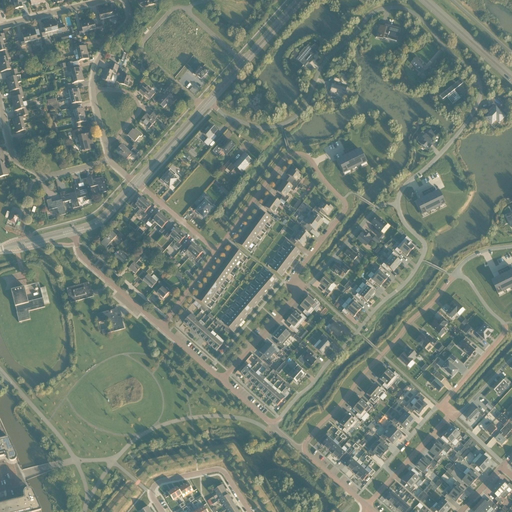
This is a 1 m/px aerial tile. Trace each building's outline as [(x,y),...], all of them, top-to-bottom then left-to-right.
[(25,0),(13,0),(15,9),(23,7),(22,1),(25,0)] [(112,14),(111,7),(104,9),(107,19),(111,18),(112,20),(117,19),(117,18),(121,17),(119,13),(116,13),(112,14)] [(102,20),(107,19),(104,9),(98,11),(101,23),(103,22),(102,20)] [(100,31),(98,26),(95,27),(93,20),(87,22),(89,32),(94,30),(94,33),(100,31)] [(49,23),(52,33),(56,32),(57,34),(62,33),(62,32),(61,28),(61,27),(57,28),(56,21),(49,23)] [(85,33),(89,32),(87,22),(80,23),(82,30),(78,31),(80,36),(85,35),(85,33)] [(47,34),(52,33),(49,23),(43,24),(44,31),(41,32),(43,37),(48,36),(47,34)] [(379,26),(376,38),(377,36),(380,37),(381,38),(381,37),(383,38),(384,36),(391,38),(390,41),(396,42),(400,29),(388,26),(387,28),(384,27),(379,26)] [(29,32),(31,42),(35,41),(36,43),(42,42),(40,36),(37,37),(35,30),(29,32)] [(27,43),(31,42),(29,32),(22,34),(24,40),(20,41),(22,47),(27,45),(27,43)] [(3,55),(9,53),(7,48),(5,49),(4,44),(0,45),(0,52),(2,52),(3,55)] [(77,55),(87,53),(86,46),(79,48),(78,45),(73,46),(74,51),(76,51),(77,55)] [(299,56),(296,60),(304,67),(312,57),(313,58),(316,54),(312,50),(312,49),(308,46),(305,49),(305,48),(298,55),(299,56)] [(0,65),(9,64),(8,59),(10,59),(9,53),(3,55),(4,58),(0,59),(0,65)] [(77,62),(89,59),(87,53),(77,55),(75,56),(77,62)] [(411,62),(410,64),(413,66),(420,72),(426,66),(416,57),(411,62)] [(9,64),(0,65),(0,70),(0,73),(13,70),(12,68),(10,68),(9,64)] [(113,74),(116,75),(119,66),(112,64),(110,71),(105,69),(102,80),(105,81),(105,82),(110,83),(113,74)] [(195,64),(191,68),(195,72),(193,74),(197,78),(197,77),(201,80),(205,76),(206,75),(208,74),(207,73),(208,72),(204,69),(202,68),(201,69),(195,64)] [(73,77),(82,75),(81,68),(74,70),(73,67),(68,68),(69,73),(71,73),(73,77)] [(127,87),(130,78),(125,76),(126,73),(127,70),(121,68),(120,71),(118,77),(122,78),(120,85),(127,87)] [(425,71),(419,78),(422,80),(423,81),(428,74),(425,71)] [(8,86),(22,82),(20,76),(19,76),(18,73),(12,74),(13,78),(6,79),(8,86)] [(72,84),(84,81),(82,75),(73,77),(74,82),(71,82),(72,84)] [(334,78),(329,93),(336,95),(337,90),(342,92),(344,86),(339,84),(340,80),(334,78)] [(19,88),(18,83),(22,82),(8,86),(10,92),(16,91),(17,94),(23,92),(21,87),(19,88)] [(454,85),(442,94),(445,97),(446,96),(447,97),(453,104),(452,105),(453,105),(460,99),(454,92),(454,93),(453,92),(457,88),(454,85)] [(147,88),(144,86),(139,92),(144,97),(145,96),(150,100),(156,94),(148,87),(147,88)] [(170,92),(165,87),(161,92),(165,96),(161,100),(158,103),(164,109),(169,103),(172,106),(175,101),(172,99),(173,98),(169,94),(170,92)] [(70,98),(80,96),(79,90),(72,91),(71,88),(65,89),(67,95),(69,94),(70,98)] [(13,105),(23,103),(22,98),(24,98),(23,92),(17,94),(18,97),(11,99),(13,105)] [(70,109),(76,107),(75,104),(82,102),(80,96),(70,98),(72,104),(69,104),(70,109)] [(22,113),(28,112),(26,107),(24,107),(23,103),(13,105),(14,112),(21,110),(22,113)] [(490,113),(485,118),(491,125),(496,120),(498,118),(501,121),(505,117),(499,111),(500,110),(493,103),(489,108),(492,111),(490,113)] [(75,118),(85,115),(83,109),(77,111),(76,107),(70,109),(72,114),(74,113),(75,118)] [(158,116),(154,113),(151,116),(152,116),(150,118),(147,115),(140,122),(149,129),(155,122),(153,120),(155,119),(158,116)] [(75,128),(81,127),(80,123),(87,122),(85,115),(75,118),(76,122),(74,123),(75,128)] [(14,127),(24,124),(23,120),(25,119),(25,117),(12,120),(14,127)] [(24,124),(14,127),(16,133),(22,132),(23,135),(29,134),(28,128),(25,129),(24,124)] [(211,125),(202,134),(208,139),(204,143),(208,146),(214,139),(212,137),(217,130),(211,125)] [(143,136),(135,129),(133,131),(133,130),(128,136),(135,142),(140,137),(141,138),(143,136)] [(82,136),(81,130),(72,132),(74,139),(78,138),(82,153),(90,151),(89,143),(92,142),(90,134),(82,136)] [(434,139),(437,136),(431,131),(428,134),(434,139)] [(433,142),(426,136),(419,143),(422,146),(421,146),(424,149),(425,148),(427,151),(430,148),(429,146),(433,142)] [(234,146),(228,140),(222,147),(219,144),(213,152),(217,156),(222,151),(226,155),(234,146)] [(120,156),(126,161),(132,154),(122,145),(116,151),(121,155),(120,156)] [(348,156),(338,161),(344,174),(366,163),(360,150),(357,151),(354,146),(345,150),(348,156)] [(0,177),(9,176),(2,148),(0,148),(0,177)] [(138,158),(141,155),(134,148),(131,151),(138,158)] [(241,173),(251,161),(244,154),(235,164),(233,162),(225,171),(228,174),(229,172),(231,173),(235,168),(241,173)] [(210,169),(204,163),(202,166),(208,172),(210,169)] [(292,183),(297,187),(301,182),(298,180),(300,177),(296,174),(298,171),(294,168),(293,171),(292,171),(288,176),(294,180),(292,183)] [(160,181),(169,189),(172,186),(175,189),(180,183),(177,180),(179,178),(170,170),(160,181)] [(90,188),(98,186),(100,194),(106,192),(103,178),(93,180),(92,177),(87,179),(88,179),(89,186),(90,188)] [(84,187),(79,188),(79,185),(74,186),(76,193),(76,196),(76,195),(77,199),(86,197),(87,201),(93,200),(90,188),(89,186),(88,179),(83,180),(84,187)] [(297,187),(292,183),(290,186),(284,182),(280,187),(289,193),(291,190),(293,192),(297,187)] [(286,196),(289,193),(280,187),(276,192),(282,196),(280,199),(285,203),(289,198),(286,196)] [(182,188),(177,195),(180,197),(179,198),(182,201),(183,200),(186,203),(188,200),(191,202),(196,197),(190,191),(188,193),(182,188)] [(426,198),(416,203),(423,216),(444,205),(438,192),(436,193),(433,188),(424,192),(426,198)] [(76,193),(66,196),(65,192),(60,194),(62,201),(63,203),(71,201),(73,209),(79,207),(77,199),(76,195),(76,196),(76,193)] [(208,198),(204,194),(195,204),(199,208),(196,211),(199,214),(200,215),(199,216),(202,218),(202,217),(203,218),(209,211),(210,212),(213,209),(212,209),(212,208),(205,202),(208,198)] [(282,208),(283,206),(272,198),(269,203),(277,209),(279,206),(282,208)] [(140,210),(146,203),(141,199),(137,204),(134,202),(130,206),(135,210),(137,207),(140,210)] [(62,201),(52,203),(52,200),(47,201),(49,211),(57,208),(60,217),(66,215),(63,203),(62,201)] [(144,219),(148,214),(146,212),(151,207),(146,203),(140,210),(142,212),(140,215),(144,219)] [(273,214),(277,209),(269,203),(265,208),(273,214)] [(303,203),(298,210),(301,213),(307,206),(303,203)] [(332,207),(328,205),(326,207),(322,204),(320,207),(317,205),(313,210),(318,214),(320,211),(326,215),(330,210),(332,207)] [(271,226),(267,223),(270,218),(260,212),(256,218),(265,225),(269,228),(271,226)] [(318,226),(322,221),(311,212),(310,215),(312,217),(310,220),(318,226)] [(152,217),(147,222),(152,226),(154,223),(157,225),(163,218),(159,214),(154,219),(152,217)] [(129,220),(123,215),(121,218),(127,223),(129,220)] [(371,224),(381,232),(386,225),(377,217),(371,224)] [(161,234),(166,229),(163,227),(168,222),(163,218),(157,225),(162,229),(159,232),(161,234)] [(262,229),(265,225),(256,218),(251,224),(261,231),(265,234),(266,232),(262,229)] [(314,231),(318,226),(310,220),(306,225),(314,231)] [(257,236),(261,231),(251,224),(246,231),(256,238),(260,241),(261,239),(257,236)] [(306,242),(310,236),(304,232),(306,229),(301,226),(298,230),(300,232),(298,235),(306,242)] [(174,240),(180,233),(176,229),(171,234),(169,232),(165,237),(167,239),(170,236),(174,240)] [(383,235),(377,229),(373,233),(380,239),(383,235)] [(253,242),(256,238),(246,231),(242,237),(251,244),(255,247),(257,245),(253,242)] [(101,244),(107,249),(111,245),(113,247),(114,246),(111,243),(116,237),(121,241),(124,237),(119,233),(116,236),(112,232),(101,244)] [(358,239),(366,246),(371,239),(363,232),(358,239)] [(179,249),(183,245),(180,243),(185,237),(180,233),(174,240),(177,242),(174,245),(179,249)] [(302,247),(306,242),(298,235),(296,238),(293,236),(289,241),(294,245),(296,242),(302,247)] [(372,240),(378,245),(381,241),(375,236),(372,240)] [(248,249),(251,244),(242,237),(237,244),(247,251),(247,250),(251,253),(252,252),(248,249)] [(400,244),(410,252),(414,248),(409,244),(411,241),(406,237),(400,244)] [(192,255),(198,248),(193,244),(188,250),(186,248),(182,252),(184,254),(187,251),(192,255)] [(401,253),(406,257),(410,252),(400,244),(395,251),(399,255),(401,253)] [(282,248),(286,251),(295,259),(300,252),(290,245),(287,249),(283,246),(282,248)] [(196,265),(200,260),(198,258),(202,253),(198,248),(192,255),(196,259),(193,262),(196,265)] [(244,263),(240,260),(243,255),(234,248),(229,255),(239,262),(243,265),(244,263)] [(357,252),(355,254),(349,249),(344,254),(353,262),(358,256),(361,259),(363,256),(357,252)] [(115,256),(124,264),(129,259),(120,251),(115,256)] [(291,265),(295,259),(286,251),(282,255),(278,252),(277,254),(281,257),(291,265)] [(390,261),(397,268),(401,263),(396,259),(398,257),(393,253),(387,260),(389,262),(390,261)] [(135,274),(140,269),(135,265),(139,261),(142,257),(138,254),(130,263),(132,265),(129,269),(135,274)] [(235,266),(239,262),(229,255),(224,261),(234,268),(238,271),(239,269),(235,266)] [(286,271),(291,265),(281,257),(278,262),(274,258),(272,260),(276,263),(286,271)] [(231,273),(234,268),(224,261),(220,268),(229,274),(233,277),(235,275),(231,273)] [(393,272),(397,268),(390,261),(389,262),(386,266),(383,264),(381,266),(386,271),(388,268),(393,272)] [(281,277),(286,271),(276,263),(273,268),(269,264),(268,266),(272,269),(272,270),(281,277)] [(336,264),(331,269),(334,272),(333,273),(336,275),(337,274),(339,276),(342,279),(345,275),(349,270),(345,267),(343,269),(336,264)] [(503,276),(493,281),(499,294),(511,287),(511,270),(510,266),(501,270),(503,276)] [(226,279),(229,274),(220,268),(215,274),(225,281),(229,284),(230,282),(226,279)] [(384,283),(388,279),(383,274),(385,272),(380,268),(374,275),(384,283)] [(147,276),(143,281),(152,289),(157,283),(156,283),(159,280),(154,275),(151,278),(149,277),(153,272),(150,269),(145,274),(147,276)] [(264,279),(273,286),(278,281),(269,273),(265,277),(261,274),(260,275),(264,279)] [(221,285),(225,281),(215,274),(211,280),(220,287),(224,290),(225,288),(221,285)] [(374,275),(368,282),(373,286),(375,283),(380,288),(384,283),(374,275)] [(324,291),(329,295),(331,292),(328,290),(333,284),(325,277),(320,283),(326,289),(324,291)] [(268,292),(273,286),(264,279),(260,283),(256,279),(255,281),(259,284),(268,292)] [(217,292),(220,287),(211,280),(206,287),(215,294),(219,296),(221,295),(217,292)] [(157,294),(163,299),(168,293),(164,289),(167,285),(163,281),(159,286),(162,288),(157,294)] [(93,298),(91,291),(89,283),(67,289),(70,304),(93,298)] [(367,283),(361,290),(371,298),(374,294),(370,290),(372,287),(367,283)] [(263,298),(268,292),(259,284),(255,288),(251,285),(250,287),(254,290),(263,298)] [(28,312),(45,308),(43,299),(28,302),(24,287),(11,290),(15,307),(17,313),(19,323),(30,320),(28,312)] [(212,298),(215,294),(206,287),(201,293),(211,300),(215,303),(216,301),(212,298)] [(258,304),(263,298),(254,290),(250,294),(247,291),(245,293),(249,296),(258,304)] [(371,298),(361,290),(355,297),(360,301),(362,299),(367,303),(371,298)] [(208,304),(211,300),(201,293),(197,299),(206,306),(210,309),(212,307),(208,304)] [(253,309),(258,304),(249,296),(245,300),(242,297),(240,298),(244,302),(253,309)] [(308,298),(304,302),(313,310),(319,304),(315,299),(313,302),(308,298)] [(354,298),(352,301),(348,305),(357,313),(361,309),(356,305),(358,302),(354,298)] [(451,308),(446,313),(451,318),(456,313),(457,314),(462,308),(454,300),(449,306),(451,308)] [(248,315),(253,309),(244,302),(240,306),(237,302),(235,304),(239,307),(248,315)] [(304,302),(300,307),(305,311),(303,313),(307,317),(313,310),(304,302)] [(348,305),(342,312),(347,316),(349,314),(353,318),(357,313),(348,305)] [(243,321),(248,315),(239,307),(236,311),(232,308),(230,310),(234,313),(243,321)] [(103,335),(124,329),(120,316),(118,316),(116,309),(96,315),(99,323),(110,320),(112,328),(102,331),(103,335)] [(238,327),(243,321),(234,313),(231,317),(227,314),(225,316),(229,319),(238,327)] [(299,317),(295,313),(291,317),(300,326),(306,319),(301,315),(299,317)] [(188,327),(194,320),(190,316),(183,323),(188,327)] [(291,317),(287,322),(291,326),(289,328),(297,335),(299,332),(296,330),(300,326),(291,317)] [(337,337),(339,335),(340,336),(343,333),(342,332),(343,331),(335,325),(338,322),(333,318),(328,324),(332,327),(329,330),(337,337)] [(436,320),(430,326),(439,334),(444,328),(443,327),(447,323),(442,318),(438,322),(436,320)] [(233,332),(238,327),(229,319),(226,323),(222,320),(220,321),(224,325),(233,332)] [(192,330),(198,323),(194,320),(188,327),(192,330)] [(196,334),(202,327),(198,323),(192,330),(196,334)] [(478,328),(474,332),(479,336),(477,339),(481,342),(483,339),(484,340),(487,337),(487,338),(490,335),(489,334),(492,331),(489,329),(490,328),(486,324),(485,325),(480,330),(478,328)] [(467,325),(462,331),(467,335),(472,329),(467,325)] [(200,337),(206,330),(202,327),(196,334),(200,337)] [(282,328),(278,332),(287,341),(291,336),(293,338),(295,336),(290,331),(288,333),(282,328)] [(204,341),(210,334),(206,330),(200,337),(204,341)] [(278,332),(274,337),(280,342),(278,344),(283,349),(285,347),(283,345),(287,341),(278,332)] [(208,345),(214,338),(210,334),(204,341),(208,345)] [(319,340),(314,347),(316,349),(322,354),(330,345),(325,341),(328,338),(323,334),(319,340)] [(415,341),(424,349),(430,343),(433,346),(436,343),(430,337),(427,340),(422,334),(415,341)] [(212,348),(218,341),(214,338),(208,345),(212,348)] [(465,343),(461,348),(470,357),(475,351),(469,345),(471,343),(466,338),(463,341),(465,343)] [(216,352),(222,345),(218,341),(212,348),(216,352)] [(263,348),(272,356),(274,354),(276,357),(279,355),(280,356),(282,353),(275,347),(273,349),(267,344),(263,348)] [(272,356),(263,348),(259,353),(265,358),(262,361),(269,367),(272,364),(271,363),(273,361),(270,358),(272,356)] [(313,354),(308,350),(306,352),(309,354),(306,357),(303,354),(297,360),(303,365),(306,362),(311,367),(316,361),(312,357),(311,356),(313,354)] [(405,353),(399,359),(407,366),(410,369),(415,364),(412,361),(413,360),(412,359),(416,355),(411,351),(407,355),(405,353)] [(449,358),(441,368),(446,372),(445,373),(448,375),(449,375),(452,377),(457,371),(451,366),(454,363),(449,358)] [(296,383),(304,375),(300,372),(302,369),(298,365),(294,369),(296,371),(291,378),(296,383)] [(249,369),(247,367),(240,374),(245,377),(251,370),(253,369),(251,367),(249,369)] [(249,381),(255,374),(251,370),(245,377),(249,381)] [(393,384),(399,377),(394,373),(392,375),(387,371),(384,375),(393,384)] [(253,385),(259,378),(255,374),(249,381),(253,385)] [(253,385),(257,388),(263,381),(265,378),(261,375),(259,378),(253,385)] [(387,390),(393,384),(384,375),(380,380),(384,384),(382,386),(387,390)] [(501,378),(491,388),(497,394),(498,394),(497,394),(503,387),(506,390),(509,386),(508,385),(503,381),(501,378)] [(436,379),(431,385),(439,392),(444,387),(436,379)] [(261,392),(267,385),(263,381),(257,388),(261,392)] [(265,395),(271,388),(267,385),(261,392),(265,395)] [(380,398),(386,392),(381,388),(379,390),(374,386),(370,390),(380,398)] [(269,399),(275,392),(271,388),(265,395),(269,399)] [(374,405),(380,398),(370,390),(366,395),(371,399),(369,401),(374,405)] [(273,402),(279,396),(275,392),(269,399),(273,402)] [(273,402),(277,406),(283,399),(285,397),(281,394),(279,396),(273,402)] [(414,399),(412,401),(423,410),(427,406),(422,402),(425,399),(418,394),(414,398),(414,399)] [(366,413),(372,407),(368,402),(366,405),(361,401),(357,405),(366,413)] [(410,403),(406,408),(412,414),(414,411),(419,415),(423,410),(412,401),(410,403)] [(360,420),(366,413),(357,405),(353,410),(358,414),(356,416),(360,420)] [(469,411),(464,417),(470,422),(478,414),(482,417),(484,415),(478,409),(475,411),(471,407),(468,411),(469,411)] [(404,408),(400,412),(402,414),(400,417),(410,425),(414,421),(407,414),(409,412),(404,408)] [(504,426),(509,421),(509,420),(502,414),(497,420),(504,426)] [(353,428),(359,422),(354,417),(352,420),(348,416),(344,420),(353,428)] [(396,417),(392,422),(396,425),(398,423),(406,430),(410,425),(400,417),(398,419),(396,417)] [(0,457),(7,456),(8,459),(9,461),(10,462),(12,462),(14,462),(15,461),(16,460),(17,458),(16,456),(16,455),(0,419),(0,457)] [(347,435),(353,428),(344,420),(340,424),(344,429),(342,431),(347,435)] [(492,435),(497,430),(495,428),(496,426),(492,422),(489,425),(491,426),(486,431),(492,435)] [(511,430),(511,424),(509,422),(501,432),(502,433),(496,440),(503,446),(507,441),(504,439),(511,430)] [(393,424),(389,428),(391,430),(389,433),(397,440),(401,435),(395,430),(397,428),(393,424)] [(451,427),(447,432),(455,439),(456,441),(460,436),(451,427)] [(447,432),(442,437),(451,444),(455,439),(447,432)] [(384,433),(380,437),(385,441),(387,439),(393,445),(397,440),(389,433),(387,435),(384,433)] [(328,438),(321,446),(326,450),(332,442),(328,438)] [(380,439),(376,444),(378,446),(376,448),(384,455),(388,450),(383,446),(386,443),(380,439)] [(470,439),(463,446),(466,449),(473,442),(470,439)] [(332,442),(326,450),(330,453),(337,446),(332,442)] [(437,442),(433,447),(441,454),(444,456),(446,454),(451,449),(444,444),(442,446),(437,442)] [(337,446),(330,453),(334,457),(341,450),(337,446)] [(433,447),(429,452),(435,456),(433,459),(437,463),(441,458),(439,456),(441,454),(433,447)] [(372,448),(368,453),(373,457),(375,455),(380,459),(384,455),(376,448),(374,450),(372,448)] [(341,450),(334,457),(339,461),(345,454),(341,450)] [(479,454),(476,458),(479,461),(487,468),(491,464),(483,456),(482,457),(479,454)] [(351,459),(345,466),(349,470),(356,463),(355,463),(358,460),(354,456),(352,459),(351,459)] [(424,457),(420,462),(427,469),(429,470),(431,467),(433,469),(437,465),(432,461),(430,463),(424,457)] [(356,463),(349,470),(353,474),(360,467),(362,463),(359,460),(356,463)] [(472,463),(470,465),(474,469),(476,467),(483,473),(487,468),(479,461),(475,465),(472,463)] [(420,462),(415,467),(425,475),(427,473),(425,471),(427,469),(420,462)] [(360,467),(353,474),(358,478),(364,471),(360,467)] [(364,471),(358,478),(362,482),(369,474),(364,471)] [(470,471),(466,476),(474,483),(478,478),(470,471)] [(410,472),(406,477),(414,484),(416,485),(420,481),(422,483),(424,480),(419,476),(417,478),(410,472)] [(466,476),(462,480),(470,487),(474,483),(466,476)] [(406,477),(402,481),(408,487),(406,489),(411,493),(415,488),(412,486),(414,484),(406,477)] [(499,484),(496,486),(507,496),(510,494),(507,491),(509,488),(511,490),(511,485),(510,484),(507,486),(501,481),(500,482),(499,483),(499,484)] [(454,489),(452,491),(460,498),(464,493),(458,488),(460,486),(456,482),(452,487),(454,489)] [(188,483),(183,486),(188,495),(193,492),(188,483)] [(214,497),(225,490),(222,485),(214,490),(217,494),(216,495),(215,494),(213,496),(214,497)] [(183,486),(178,489),(182,495),(181,495),(183,498),(188,495),(183,486)] [(507,496),(496,486),(494,489),(493,489),(492,490),(492,491),(491,492),(497,497),(495,500),(501,505),(503,502),(499,499),(502,496),(505,499),(507,496)] [(177,488),(173,490),(178,498),(181,495),(182,495),(178,489),(177,488)] [(0,511),(41,511),(33,492),(32,491),(30,490),(28,490),(27,490),(25,491),(24,493),(24,494),(24,496),(25,499),(0,505),(0,511)] [(173,490),(168,493),(173,501),(178,498),(173,490)] [(228,495),(229,495),(225,490),(214,497),(215,499),(217,497),(218,496),(220,500),(228,495)] [(448,491),(446,493),(456,502),(460,498),(452,491),(450,493),(448,491)] [(392,493),(386,500),(390,504),(397,497),(392,493)] [(231,500),(228,495),(220,500),(224,505),(231,500)] [(397,497),(390,504),(394,508),(401,501),(397,497)] [(440,498),(438,501),(440,503),(438,505),(445,511),(446,511),(450,508),(440,498)] [(227,510),(234,505),(231,500),(224,505),(227,510)] [(483,500),(478,506),(484,511),(487,511),(492,507),(495,510),(497,508),(492,503),(490,506),(483,500)] [(401,501),(394,508),(399,511),(405,504),(401,501)]
